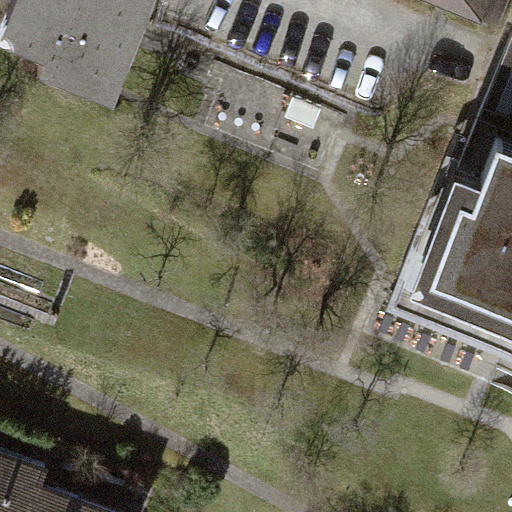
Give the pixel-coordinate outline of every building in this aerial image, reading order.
[(146,0),(8,0),(0,22),(0,34),(38,49),(32,66),(108,96),(146,0)] [(419,0),(494,28),(503,2),(504,0),(419,0)] [(511,26),(477,115),(511,129),(511,26)] [(511,151),(488,142),(474,179),(439,166),(382,310),(511,360),(511,151)] [(47,464),(0,445),(0,511),(129,511),(41,478),(47,464)]
